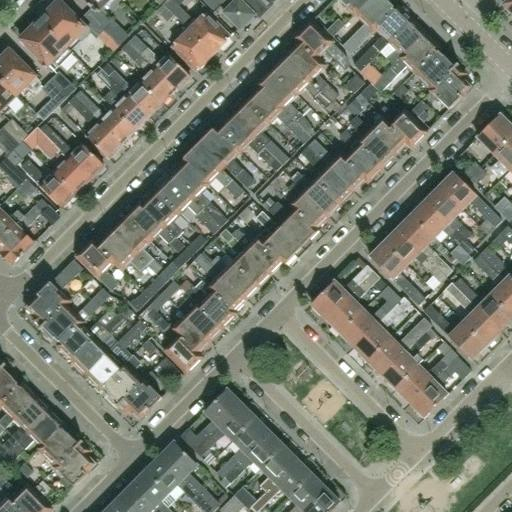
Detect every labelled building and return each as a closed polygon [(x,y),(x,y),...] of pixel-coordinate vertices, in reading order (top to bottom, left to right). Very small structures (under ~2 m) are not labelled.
[(82,0),(88,5),(87,7),(90,10),(84,16),(101,32),(110,24),(99,13),(106,6),(108,8),(115,0),(82,0)] [(254,16),(240,3),(237,0),(235,0),(221,13),(239,31),(254,16)] [(267,11),(255,0),(243,0),(240,3),(254,16),(258,20),(267,11)] [(255,0),(267,11),(276,1),(274,0),(255,0)] [(337,0),(354,17),(355,15),(354,15),(368,0),(337,0)] [(368,0),(354,15),(355,15),(365,26),(343,48),(350,55),(375,30),(374,30),(394,10),(393,9),(384,0),(368,0)] [(511,0),(508,0),(502,6),(504,7),(503,9),(508,14),(510,14),(511,15),(511,0)] [(40,20),(38,21),(69,52),(78,42),(80,45),(90,35),(94,40),(101,32),(84,16),(78,22),(58,2),(50,10),(44,11),(41,15),(40,20)] [(228,39),(229,38),(206,15),(203,17),(201,15),(195,21),(193,19),(190,22),(177,7),(170,14),(172,17),(212,55),(218,49),(223,48),(228,44),(228,39)] [(374,30),(375,30),(382,37),(363,56),(365,58),(357,66),(362,71),(389,44),(389,43),(410,21),(396,7),(393,9),(394,10),(374,30)] [(212,55),(172,17),(168,22),(177,30),(176,32),(178,34),(177,36),(179,37),(172,44),(174,46),(171,48),(195,72),(196,71),(200,71),(206,65),(205,61),(212,55)] [(29,27),(27,32),(20,40),(39,60),(36,62),(45,70),(47,69),(52,73),(71,54),(69,52),(38,21),(37,22),(32,24),(29,27)] [(110,24),(101,32),(116,48),(127,37),(112,21),(110,24)] [(389,43),(389,44),(395,51),(378,69),(383,75),(391,67),(424,35),(410,21),(389,43)] [(310,23),(293,39),(298,44),(299,44),(315,59),(323,51),(344,72),(348,67),(346,58),(310,23)] [(325,32),(332,38),(341,30),(334,23),(325,32)] [(133,35),(126,42),(175,91),(189,77),(167,55),(159,63),(152,56),(153,55),(133,35)] [(383,75),(381,78),(372,87),(379,94),(388,85),(407,66),(415,73),(415,74),(436,51),(436,52),(439,50),(424,35),(391,67),(383,75)] [(175,91),(126,42),(119,49),(138,68),(139,67),(147,75),(139,83),(162,105),(175,91)] [(299,44),(298,44),(285,57),(332,103),(338,97),(316,75),(324,67),(315,59),(299,44)] [(0,79),(18,98),(28,87),(34,93),(42,85),(36,79),(8,51),(2,58),(0,58),(0,79)] [(415,74),(415,73),(414,74),(431,91),(432,92),(452,70),(457,65),(456,65),(455,66),(448,59),(446,61),(436,52),(436,51),(415,74)] [(332,103),(285,57),(271,72),(295,95),(302,88),(324,110),(332,103)] [(432,92),(431,91),(430,92),(448,111),(470,88),(453,71),(457,66),(457,65),(452,70),(432,92)] [(148,119),(107,76),(100,70),(93,77),(119,103),(112,110),(134,132),(148,119)] [(112,71),(107,76),(148,119),(162,105),(139,83),(132,90),(112,71)] [(57,72),(48,81),(65,98),(75,89),(57,72)] [(295,95),(271,72),(256,87),(259,89),(309,138),(313,134),(304,125),(307,122),(287,103),(295,95)] [(344,86),(352,95),(363,84),(355,75),(344,86)] [(0,115),(18,98),(0,79),(0,115)] [(50,100),(36,115),(43,121),(65,98),(48,81),(42,87),(40,90),(50,100)] [(392,94),(399,101),(408,92),(401,85),(392,94)] [(259,89),(245,103),(267,124),(275,117),(303,144),(309,138),(259,89)] [(79,92),(73,98),(120,146),(134,132),(112,110),(104,118),(79,92)] [(73,98),(72,98),(67,104),(93,130),(85,137),(107,159),(120,146),(73,98)] [(410,112),(416,118),(427,107),(420,101),(410,112)] [(245,103),(231,117),(281,167),(288,160),(260,132),(267,124),(245,103)] [(410,149),(425,134),(404,112),(396,120),(383,107),(377,113),(383,119),(406,143),(405,144),(410,149)] [(500,117),(499,116),(476,139),(493,155),(511,136),(511,129),(508,125),(509,123),(502,116),(500,117)] [(281,167),(231,117),(220,129),(217,126),(215,128),(239,152),(238,152),(239,153),(247,145),(275,173),(281,167)] [(393,155),(370,132),(355,118),(352,121),(366,136),(358,144),(381,168),(393,155)] [(11,119),(1,129),(19,146),(28,137),(11,119)] [(406,143),(383,119),(370,132),(393,155),(405,144),(406,143)] [(81,144),(72,153),(44,126),(39,131),(59,152),(87,181),(102,166),(81,144)] [(239,152),(215,128),(199,143),(234,178),(246,189),(253,182),(250,180),(241,171),(242,170),(231,159),(238,152),(239,152)] [(0,151),(6,158),(19,146),(1,129),(0,130),(0,151)] [(358,144),(347,134),(340,141),(352,153),(345,160),(364,179),(363,180),(366,183),(381,168),(358,144)] [(511,136),(493,155),(509,171),(511,168),(511,136)] [(313,141),(307,148),(352,192),(363,180),(364,179),(345,160),(341,155),(334,162),(313,141)] [(196,147),(181,161),(205,186),(206,185),(214,177),(239,203),(246,196),(231,181),(196,147)] [(352,192),(307,148),(300,155),(321,176),(315,181),(338,205),(352,192)] [(60,164),(52,173),(73,195),(87,181),(59,152),(53,157),(60,164)] [(182,167),(170,178),(211,219),(218,212),(199,193),(206,186),(206,185),(205,186),(181,161),(179,164),(182,167)] [(469,180),(480,169),(474,163),(463,174),(469,180)] [(73,195),(52,173),(45,180),(30,165),(24,172),(60,209),(73,195)] [(13,168),(5,176),(18,188),(26,180),(18,172),(13,168)] [(486,174),(480,169),(469,180),(475,185),(486,174)] [(501,222),(453,174),(438,188),(461,211),(469,203),(494,228),(501,222)] [(315,181),(310,186),(300,176),(293,184),(326,217),(338,205),(315,181)] [(211,219),(170,178),(156,193),(178,215),(186,207),(195,216),(194,217),(213,235),(220,228),(211,219)] [(326,217),(293,184),(286,190),(296,200),(290,206),(294,211),(295,211),(317,233),(320,230),(317,227),(326,217)] [(461,211),(438,188),(425,202),(464,242),(470,235),(463,228),(463,227),(454,218),(461,211)] [(156,193),(142,206),(142,207),(175,240),(182,233),(171,222),(178,215),(156,193)] [(9,219),(0,209),(0,241),(41,200),(35,194),(9,219)] [(498,214),(509,204),(503,198),(492,208),(498,214)] [(53,213),(41,200),(0,241),(0,256),(11,267),(33,244),(23,233),(42,214),(47,219),(53,213)] [(425,202),(411,216),(433,239),(441,231),(466,256),(472,250),(464,242),(425,202)] [(142,207),(142,206),(140,203),(125,218),(149,242),(157,234),(177,254),(183,248),(175,240),(142,207)] [(511,218),(511,206),(509,204),(498,214),(507,223),(511,218)] [(295,211),(294,211),(288,218),(275,205),(268,212),(277,221),(302,247),(317,233),(295,211)] [(299,250),(273,225),(262,213),(255,220),(269,235),(263,242),(262,243),(284,265),(299,250)] [(433,239),(411,216),(397,230),(444,278),(451,271),(426,246),(433,239)] [(125,218),(111,232),(154,276),(161,268),(142,249),(149,242),(125,218)] [(511,232),(506,226),(491,241),(497,247),(504,240),(511,247),(511,232)] [(270,274),(230,235),(225,230),(218,237),(239,258),(233,263),(257,287),(270,274)] [(397,230),(383,244),(406,266),(414,258),(439,283),(444,278),(397,230)] [(235,231),(230,235),(270,274),(279,265),(282,268),(284,265),(262,243),(263,242),(259,238),(252,245),(242,235),(242,236),(237,231),(235,231)] [(111,232),(97,246),(97,247),(113,262),(112,262),(121,271),(129,263),(148,282),(154,276),(111,232)] [(185,249),(192,257),(206,243),(199,236),(185,249)] [(97,246),(92,241),(76,258),(111,292),(118,284),(104,270),(112,262),(113,262),(97,247),(97,246)] [(383,244),(369,258),(417,307),(424,300),(398,273),(406,266),(383,244)] [(486,248),(478,256),(511,289),(511,271),(510,274),(502,266),(503,265),(486,248)] [(185,249),(170,264),(178,271),(192,257),(185,249)] [(200,255),(193,262),(187,268),(193,275),(200,268),(214,282),(208,288),(213,293),(213,292),(232,312),(245,299),(210,264),(200,255)] [(224,255),(219,260),(217,257),(210,264),(245,299),(257,287),(233,263),(224,255)] [(511,289),(478,256),(472,262),(497,287),(489,296),(511,318),(511,289)] [(73,261),(25,308),(43,326),(38,330),(38,331),(65,306),(69,303),(60,293),(82,271),(73,261)] [(178,271),(170,264),(156,278),(164,285),(178,271)] [(310,306),(312,307),(310,309),(317,316),(319,314),(325,320),(372,273),(366,266),(341,290),(333,283),(310,306)] [(372,273),(325,320),(331,326),(329,328),(337,336),(362,311),(354,303),(372,286),(375,289),(382,282),(379,279),(372,273)] [(151,300),(159,292),(165,286),(159,281),(145,295),(151,300)] [(459,281),(453,287),(498,332),(505,326),(507,327),(511,321),(511,318),(489,296),(482,303),(473,294),(473,295),(459,281)] [(202,282),(194,289),(188,283),(181,290),(188,297),(197,306),(221,329),(235,315),(232,312),(213,292),(213,293),(208,288),(202,282)] [(498,332),(453,287),(450,284),(444,290),(469,315),(461,323),(485,348),(493,340),(492,339),(498,332)] [(167,288),(161,294),(170,303),(176,296),(167,288)] [(65,306),(38,331),(39,332),(40,331),(50,341),(53,338),(59,345),(60,345),(80,326),(81,326),(109,298),(102,290),(75,316),(65,306)] [(142,293),(134,301),(132,300),(128,304),(137,312),(149,299),(142,293)] [(170,303),(161,294),(154,301),(163,310),(170,303)] [(197,306),(188,297),(176,309),(185,318),(208,342),(221,329),(197,306)] [(362,311),(337,336),(344,343),(346,341),(353,348),(394,307),(388,301),(379,310),(379,309),(369,319),(362,311)] [(400,301),(394,307),(353,348),(359,354),(357,356),(365,364),(390,339),(382,331),(392,322),(391,321),(405,307),(400,301)] [(125,309),(116,318),(72,362),(86,376),(107,354),(100,347),(132,315),(125,309)] [(60,345),(59,345),(57,347),(72,362),(116,318),(109,311),(87,333),(81,326),(80,326),(60,345)] [(172,331),(173,330),(153,311),(146,318),(173,344),(165,352),(186,374),(201,359),(196,354),(172,331)] [(485,348),(461,323),(454,331),(437,314),(431,321),(470,361),(477,353),(479,355),(485,348)] [(185,318),(173,330),(172,331),(196,354),(208,342),(185,318)] [(390,339),(365,364),(372,371),(374,369),(381,377),(423,335),(431,326),(422,318),(395,345),(390,339)] [(107,354),(86,376),(100,390),(102,388),(102,387),(121,368),(121,367),(114,360),(131,343),(134,345),(148,331),(139,322),(107,354)] [(428,341),(423,335),(381,377),(387,382),(386,384),(394,392),(419,368),(411,360),(420,350),(420,349),(428,341)] [(140,347),(149,356),(155,350),(147,341),(140,347)] [(419,368),(394,392),(401,399),(402,397),(409,405),(457,358),(449,349),(425,374),(419,368)] [(130,358),(121,367),(121,368),(102,387),(102,388),(108,394),(106,396),(116,406),(115,407),(115,408),(116,408),(141,382),(131,372),(138,366),(130,358)] [(164,358),(158,365),(167,374),(173,367),(164,358)] [(457,358),(409,405),(414,409),(413,411),(420,418),(422,417),(424,419),(447,396),(438,388),(451,375),(455,375),(461,381),(470,372),(457,358)] [(5,366),(5,365),(0,369),(0,406),(0,405),(19,386),(18,386),(12,379),(14,377),(4,367),(5,366)] [(149,374),(141,382),(116,408),(116,409),(117,408),(121,404),(139,421),(161,399),(149,388),(157,381),(149,374)] [(0,419),(0,434),(3,431),(3,430),(4,430),(14,420),(35,398),(20,384),(18,386),(19,386),(0,405),(0,406),(7,413),(0,419)] [(195,438),(187,430),(179,438),(194,452),(241,406),(236,401),(237,399),(230,392),(229,394),(226,391),(203,413),(212,422),(195,438)] [(0,434),(0,440),(4,444),(0,447),(0,462),(18,444),(17,444),(49,412),(35,398),(14,420),(20,427),(10,438),(3,431),(0,434)] [(248,413),(241,406),(194,452),(200,459),(225,435),(232,442),(256,418),(250,411),(248,413)] [(18,444),(0,462),(0,464),(6,469),(34,441),(40,447),(41,447),(61,428),(61,429),(63,426),(49,412),(17,444),(18,444)] [(240,450),(216,474),(222,480),(268,433),(262,427),(264,426),(256,418),(232,442),(240,450)] [(448,441),(464,428),(457,419),(441,432),(448,441)] [(38,449),(55,467),(56,468),(77,447),(82,442),(81,442),(80,443),(70,433),(68,435),(61,429),(61,428),(41,447),(40,447),(38,449)] [(222,480),(222,481),(219,483),(225,489),(229,484),(231,486),(243,473),(242,472),(252,462),(260,470),(284,446),(278,439),(276,441),(268,433),(222,480)] [(56,468),(55,467),(52,470),(60,478),(62,476),(73,487),(95,465),(77,448),(82,443),(82,442),(77,447),(56,468)] [(173,443),(158,459),(211,511),(213,511),(221,504),(219,501),(216,504),(211,500),(212,499),(188,475),(196,467),(173,443)] [(268,478),(245,500),(241,505),(247,511),(249,508),(250,509),(296,462),(290,455),(292,454),(284,446),(260,470),(268,478)] [(216,458),(211,453),(203,461),(208,466),(216,458)] [(211,511),(158,459),(145,472),(168,495),(176,502),(183,495),(200,511),(211,511)] [(296,462),(250,509),(253,511),(259,511),(281,491),(288,498),(312,474),(306,467),(304,469),(296,462)] [(23,464),(17,470),(26,479),(32,473),(23,464)] [(145,472),(131,486),(156,511),(169,511),(160,503),(168,495),(145,472)] [(312,474),(288,498),(296,506),(290,511),(301,511),(324,489),(318,483),(320,482),(312,474)] [(48,511),(50,510),(26,486),(18,494),(0,476),(0,489),(8,498),(9,498),(22,511),(48,511)] [(46,498),(51,493),(49,491),(50,491),(41,482),(35,488),(43,497),(44,497),(46,498)] [(156,511),(131,486),(117,500),(129,511),(156,511)] [(330,496),(324,489),(301,511),(330,511),(339,504),(338,503),(339,502),(332,494),(330,496)] [(1,505),(0,503),(0,511),(22,511),(9,498),(8,498),(1,505)] [(129,511),(117,500),(104,511),(129,511)]
